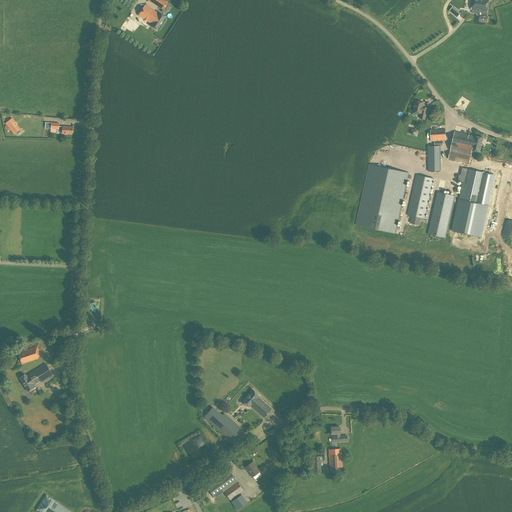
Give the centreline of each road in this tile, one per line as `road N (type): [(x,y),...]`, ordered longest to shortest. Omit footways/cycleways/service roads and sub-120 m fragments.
road 1 (unclassified): [(105,511),(75,395),(73,333),(94,43),(106,0)]
road 2 (unclassified): [(125,511),(315,407),(410,416),(457,442),(511,451)]
road 3 (unclassified): [(511,137),(457,114),(383,27),(339,0)]
